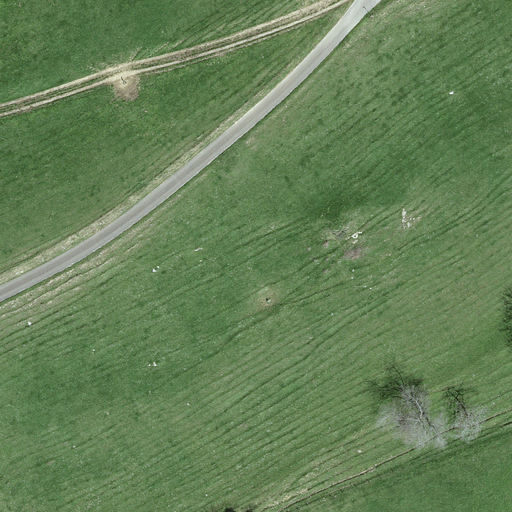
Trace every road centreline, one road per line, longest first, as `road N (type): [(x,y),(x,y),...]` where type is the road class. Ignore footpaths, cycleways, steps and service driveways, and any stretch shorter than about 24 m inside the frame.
road 1 (unclassified): [(0,292),(112,229),(173,182),(294,78),(366,0)]
road 2 (track): [(0,111),(272,27),(334,0)]
